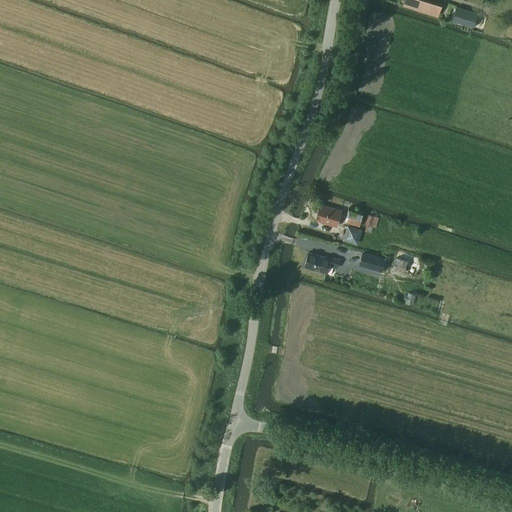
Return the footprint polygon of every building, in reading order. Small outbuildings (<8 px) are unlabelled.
[(433,0),(404,0),(403,6),(438,16),(442,3),(433,0)] [(474,27),(478,13),(457,6),(452,20),(474,27)] [(336,226),(341,210),(320,204),(315,219),(336,226)] [(359,226),(363,212),(358,210),(358,208),(356,208),(356,210),(349,207),(344,222),(359,226)] [(379,218),(369,214),(365,225),(367,225),(365,230),(370,232),(370,231),(372,231),(373,227),(375,228),(379,218)] [(356,243),(358,237),(346,233),(345,239),(356,243)] [(338,264),(339,259),(330,257),(330,258),(308,252),(304,267),(326,273),(329,261),(338,264)] [(362,252),(359,265),(382,272),(386,259),(362,252)] [(420,259),(398,252),(392,268),(415,276),(417,271),(416,270),(420,259)]
